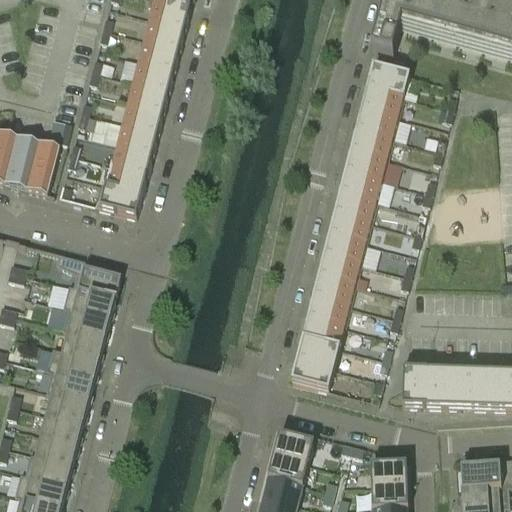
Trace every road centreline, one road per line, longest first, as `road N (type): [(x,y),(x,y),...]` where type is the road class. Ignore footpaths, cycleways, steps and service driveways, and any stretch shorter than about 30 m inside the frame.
road 1 (residential): [(257,401),(362,0)]
road 2 (residential): [(227,0),(161,259)]
road 3 (residential): [(257,401),(423,448)]
road 4 (residential): [(0,217),(161,259)]
road 5 (residential): [(136,370),(99,511)]
